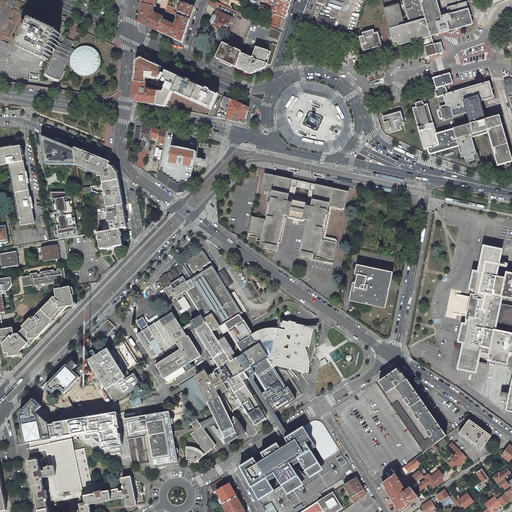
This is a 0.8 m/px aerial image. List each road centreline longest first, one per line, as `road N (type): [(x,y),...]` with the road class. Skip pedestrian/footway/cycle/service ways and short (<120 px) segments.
road 1 (residential): [(511,421),(440,368),(452,337),(438,309),(441,292),(461,277),(476,217),(511,224)]
road 2 (secondary): [(4,413),(192,215)]
road 3 (residential): [(391,353),(192,215)]
road 4 (secondary): [(137,247),(0,391)]
road 5 (residential): [(391,353),(429,180)]
road 6 (residential): [(511,436),(391,353)]
road 7 (residential): [(121,159),(18,119),(0,120)]
road 8 (secondary): [(0,93),(123,111)]
road 9 (residential): [(320,406),(386,511)]
road 10 (secondary): [(123,111),(244,135)]
